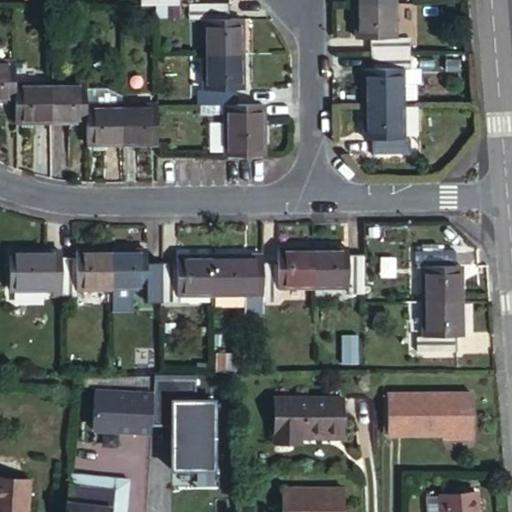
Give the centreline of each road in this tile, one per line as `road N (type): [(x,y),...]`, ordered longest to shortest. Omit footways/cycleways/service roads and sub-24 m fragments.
road 1 (residential): [(0,192),(57,207),(315,197)]
road 2 (residential): [(315,197),(299,15),(291,0)]
road 3 (residential): [(492,0),(507,196)]
road 4 (residential): [(315,197),(507,196)]
